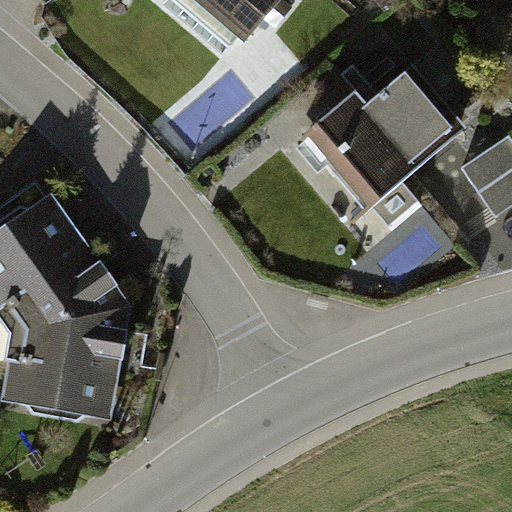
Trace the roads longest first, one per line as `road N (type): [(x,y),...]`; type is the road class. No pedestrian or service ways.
road 1 (residential): [(0,61),(114,166),(198,285),(269,426)]
road 2 (residential): [(269,426),(409,359),(511,326)]
road 3 (residential): [(153,511),(269,426)]
